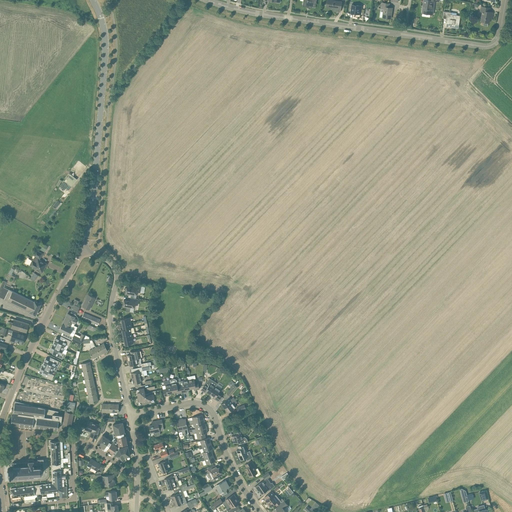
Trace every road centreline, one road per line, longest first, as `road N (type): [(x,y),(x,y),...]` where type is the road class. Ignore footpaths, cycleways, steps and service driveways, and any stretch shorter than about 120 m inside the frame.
road 1 (residential): [(505,0),(497,40),(484,46),(206,0)]
road 2 (tertiary): [(82,248),(105,54),(93,0)]
road 3 (residential): [(129,415),(189,402),(209,408),(260,511)]
road 4 (tertiary): [(0,422),(82,248)]
road 5 (residential): [(129,415),(111,330),(116,273),(82,248)]
road 6 (residential): [(3,508),(74,499),(70,437)]
